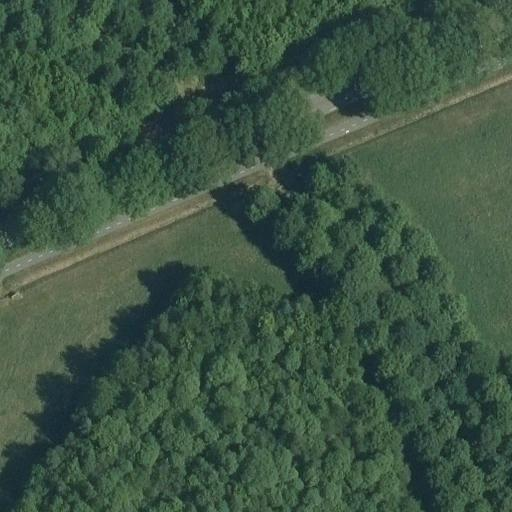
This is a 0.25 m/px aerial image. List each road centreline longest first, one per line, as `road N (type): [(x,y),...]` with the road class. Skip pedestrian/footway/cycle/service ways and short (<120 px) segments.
road 1 (tertiary): [(0,240),(511,25)]
road 2 (track): [(12,0),(63,17),(241,139)]
road 3 (track): [(96,0),(38,33),(0,97)]
